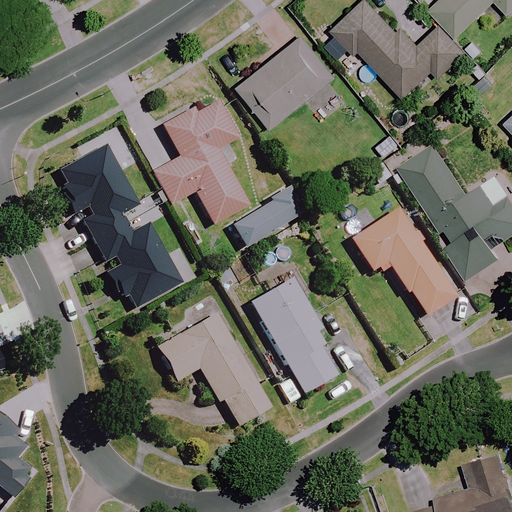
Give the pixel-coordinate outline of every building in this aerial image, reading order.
[(511,11),(511,0),(442,0),(430,12),(456,39),(495,2),(508,16),(511,11)] [(394,33),(364,1),(332,32),(355,55),(358,51),(405,99),(433,71),(439,77),(463,54),(438,28),(418,47),(399,28),(394,33)] [(334,79),(302,38),(238,89),(271,130),(334,79)] [(236,140),(216,103),(191,117),(188,111),(159,126),(177,160),(152,173),(169,206),(193,194),(211,227),(246,208),(215,151),(236,140)] [(511,116),(502,125),(511,136),(511,116)] [(467,197),(437,148),(401,171),(445,241),(442,243),(467,283),(501,262),(494,251),(511,239),(511,200),(498,178),(467,197)] [(161,223),(135,175),(98,195),(106,211),(91,219),(108,251),(114,248),(133,283),(164,266),(149,240),(135,247),(131,239),(161,223)] [(301,213),(287,193),(230,231),(243,251),(301,213)] [(453,299),(395,211),(349,242),(370,273),(380,274),(387,269),(421,320),(453,299)] [(271,344),(258,352),(276,384),(289,376),(301,396),(334,377),(318,349),(326,344),(290,281),(249,305),(271,344)] [(267,410),(214,317),(155,350),(174,383),(197,370),(216,404),(220,401),(235,428),(267,410)] [(0,490),(12,500),(32,475),(13,460),(22,448),(10,438),(17,430),(0,417),(0,490)] [(511,511),(511,495),(500,457),(466,467),(473,491),(402,511),(511,511)]
